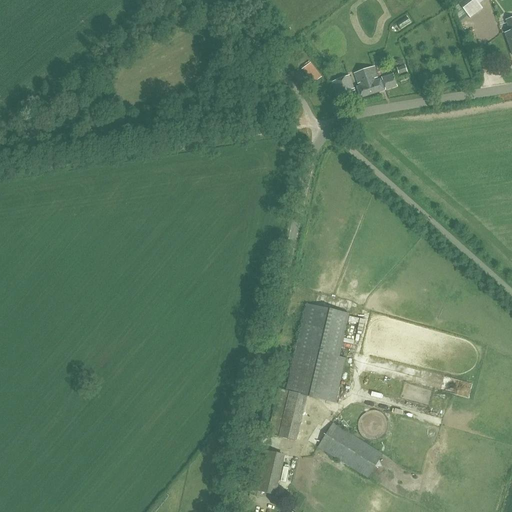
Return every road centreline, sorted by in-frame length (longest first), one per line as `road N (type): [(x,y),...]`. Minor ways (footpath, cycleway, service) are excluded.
road 1 (tertiary): [(230,511),(324,129)]
road 2 (track): [(0,170),(312,121)]
road 3 (unclassified): [(511,292),(324,129)]
road 4 (tertiary): [(324,129),(356,113),(511,87)]
road 5 (unclassified): [(324,129),(223,0)]
